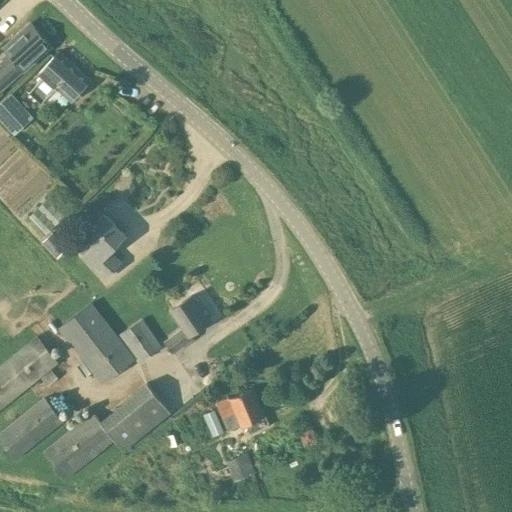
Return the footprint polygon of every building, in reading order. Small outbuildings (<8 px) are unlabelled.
[(5,47),(9,52),(0,59),(0,87),(3,90),(25,70),(52,45),(31,23),(5,47)] [(71,102),(91,80),(58,51),(39,73),(43,76),(28,93),(41,105),(56,88),(71,102)] [(0,117),(17,135),(35,118),(11,92),(0,102),(0,117)] [(46,199),(29,216),(47,234),(64,217),(46,199)] [(106,277),(121,262),(110,251),(126,234),(104,214),(84,235),(94,244),(83,256),(106,277)] [(58,257),(68,247),(53,232),(43,242),(58,257)] [(171,309),(183,326),(164,339),(174,352),(192,339),(190,335),(210,321),(192,295),(171,309)] [(89,303),(58,328),(101,383),(132,359),(89,303)] [(139,361),(161,346),(143,319),(120,334),(139,361)] [(0,407),(58,361),(37,336),(0,365),(0,407)] [(51,369),(41,377),(48,385),(58,377),(51,369)] [(169,411),(146,382),(100,419),(93,411),(43,451),(64,477),(114,438),(122,448),(169,411)] [(243,425),(265,415),(253,387),(230,396),(217,403),(228,431),(243,424),(243,425)] [(45,398),(0,433),(0,440),(13,458),(62,419),(45,398)] [(214,410),(203,414),(212,436),(224,431),(214,410)] [(226,461),(234,480),(256,471),(248,451),(226,461)]
